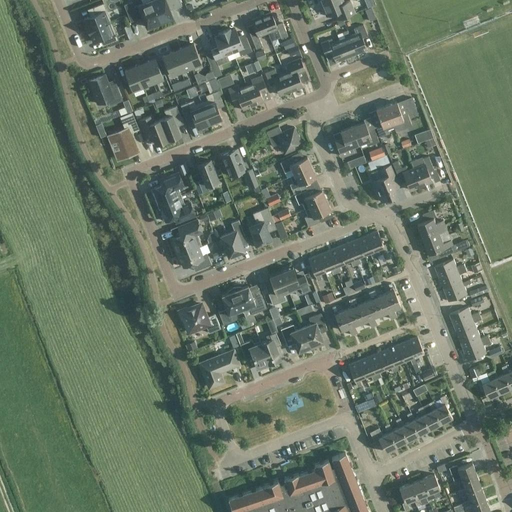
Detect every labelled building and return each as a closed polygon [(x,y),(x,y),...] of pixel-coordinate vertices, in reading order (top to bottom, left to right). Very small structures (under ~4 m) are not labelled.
[(147,27),(160,22),(151,0),(149,0),(134,6),(132,1),(124,4),(130,21),(138,19),(136,15),(141,13),(147,27)] [(179,0),(151,0),(160,22),(173,17),(170,10),(182,5),(179,0)] [(316,0),(301,0),(305,10),(318,5),(316,0)] [(344,3),(342,0),(335,0),(322,5),(327,17),(338,12),(341,19),(342,19),(355,13),(350,1),(344,3)] [(86,25),(88,30),(110,21),(103,3),(92,7),(95,14),(84,18),(87,25),(86,25)] [(306,10),(311,20),(323,15),(318,5),(306,10)] [(365,10),(369,21),(376,19),(372,8),(365,10)] [(271,12),(261,16),(268,33),(271,41),(281,37),(281,39),(288,36),(282,23),(276,26),(271,12)] [(251,20),(257,33),(251,36),(256,49),(262,47),(258,37),(268,33),(261,16),(251,20)] [(110,21),(88,30),(90,35),(91,35),(93,41),(104,37),(107,44),(118,39),(110,21)] [(347,31),(356,54),(367,50),(362,38),(368,36),(363,24),(353,28),(356,34),(349,36),(347,31)] [(241,56),(252,51),(246,38),(240,40),(235,29),(231,31),(230,29),(224,31),(233,52),(238,50),(241,56)] [(218,65),(229,61),(227,54),(233,52),(224,31),(218,33),(219,35),(214,37),(219,49),(212,52),(218,65)] [(345,38),(339,40),(346,58),(356,54),(347,31),(343,32),(345,38)] [(286,49),(295,46),(292,38),(283,42),(286,49)] [(336,62),(346,58),(339,40),(333,43),(331,39),(321,43),(326,56),(333,54),(336,62)] [(193,43),(183,47),(191,67),(201,62),(193,43)] [(289,57),(300,53),(297,46),(287,50),(289,57)] [(183,47),(173,51),(181,71),(191,67),(183,47)] [(263,50),(255,54),(257,61),(266,57),(263,50)] [(181,71),(173,51),(163,55),(170,75),(181,71)] [(155,58),(145,62),(152,82),(163,78),(155,58)] [(291,71),(284,74),(291,91),(302,86),(297,73),(305,70),(300,58),(288,63),(291,71)] [(251,63),(255,71),(260,68),(257,60),(251,63)] [(145,62),(135,66),(142,86),(152,82),(145,62)] [(142,86),(135,66),(124,71),(132,90),(142,86)] [(275,83),(280,95),(291,91),(284,74),(278,76),(275,69),(265,73),(270,86),(275,83)] [(88,80),(98,104),(107,100),(109,105),(122,100),(114,79),(114,80),(115,83),(110,84),(110,83),(108,82),(104,74),(88,80)] [(252,84),(246,86),(254,106),(264,102),(260,92),(267,90),(262,76),(251,80),(252,84)] [(204,97),(202,92),(194,94),(193,89),(198,87),(198,85),(165,96),(168,103),(195,94),(196,99),(204,97)] [(228,89),(233,103),(239,101),(243,110),(254,106),(246,86),(240,88),(238,85),(228,89)] [(207,100),(201,102),(209,123),(210,123),(221,118),(216,105),(222,103),(223,106),(224,105),(218,90),(205,95),(207,100)] [(195,105),(193,100),(180,105),(185,118),(192,115),(196,124),(197,128),(209,123),(201,102),(195,105)] [(395,131),(402,129),(412,125),(407,113),(402,115),(397,102),(386,106),(394,128),(395,131)] [(166,117),(160,119),(168,139),(180,135),(176,124),(182,122),(183,124),(176,106),(164,111),(166,117)] [(389,134),(388,130),(394,128),(386,106),(376,110),(381,123),(375,125),(380,137),(389,134)] [(108,136),(111,143),(116,141),(123,157),(138,151),(131,132),(138,129),(132,113),(121,117),(125,129),(108,136)] [(160,119),(154,122),(151,115),(139,120),(146,138),(147,138),(146,136),(152,133),(156,144),(168,139),(160,119)] [(365,122),(352,127),(358,144),(366,141),(368,146),(379,142),(374,128),(368,130),(365,122)] [(282,132),(279,126),(266,131),(273,147),(280,143),(285,153),(294,149),(292,145),(300,141),(294,127),(282,132)] [(358,144),(352,127),(340,131),(342,136),(335,139),(341,156),(343,155),(354,151),(352,146),(358,144)] [(409,138),(400,141),(402,148),(411,145),(409,138)] [(423,140),(424,146),(432,145),(430,138),(423,140)] [(237,149),(221,155),(230,176),(245,170),(237,149)] [(428,156),(422,158),(422,157),(410,161),(413,168),(414,168),(421,186),(432,181),(428,172),(434,170),(428,156)] [(292,170),(294,174),(294,175),(312,167),(307,157),(294,162),(292,157),(280,162),(284,173),(292,170)] [(203,178),(198,180),(203,192),(209,190),(214,188),(212,182),(218,179),(210,160),(198,164),(203,178)] [(395,169),(401,183),(406,181),(410,190),(421,186),(414,168),(413,168),(407,171),(405,166),(401,168),(401,167),(398,160),(392,162),(395,169)] [(373,182),(381,202),(396,196),(391,184),(397,182),(390,165),(380,169),(383,177),(373,182)] [(258,169),(260,174),(267,171),(265,166),(258,169)] [(316,177),(312,167),(294,175),(294,174),(290,176),(293,183),(289,184),(294,194),(306,188),(303,183),(316,177)] [(251,170),(245,172),(251,187),(257,185),(251,170)] [(155,196),(159,205),(181,196),(178,188),(183,186),(178,172),(159,180),(161,185),(152,188),(151,190),(153,196),(155,196)] [(299,205),(302,203),(305,209),(326,199),(322,190),(309,195),(307,190),(294,195),(299,205)] [(220,206),(231,202),(227,191),(216,195),(220,206)] [(269,206),(280,201),(276,193),(266,198),(264,199),(267,206),(269,205),(269,206)] [(181,196),(159,205),(162,213),(161,215),(163,221),(165,221),(174,218),(176,223),(195,215),(190,202),(185,204),(181,196)] [(331,210),(326,199),(305,209),(308,216),(304,217),(308,226),(320,221),(318,216),(331,210)] [(448,201),(440,203),(442,210),(450,207),(448,201)] [(249,226),(255,239),(253,240),(256,248),(263,245),(262,243),(271,239),(267,229),(275,226),(268,207),(252,213),(256,223),(249,226)] [(275,222),(290,215),(287,208),(277,212),(278,213),(272,215),(275,222)] [(418,224),(422,234),(445,225),(443,220),(436,223),(434,218),(437,217),(434,210),(423,214),(425,221),(418,224)] [(209,220),(216,218),(214,211),(207,214),(209,220)] [(173,245),(176,253),(201,243),(197,234),(202,232),(197,219),(181,226),(184,235),(182,236),(181,234),(172,238),(174,244),(173,245)] [(221,236),(229,256),(234,254),(235,256),(243,253),(242,250),(244,250),(239,237),(244,235),(238,220),(231,223),(234,231),(221,236)] [(422,234),(426,244),(449,235),(445,225),(422,234)] [(277,231),(280,239),(287,236),(284,229),(277,231)] [(367,235),(376,257),(377,257),(380,255),(378,249),(384,246),(377,231),(367,235)] [(367,235),(357,239),(364,254),(369,252),(372,258),(376,257),(367,235)] [(426,244),(430,254),(437,251),(440,258),(455,252),(452,245),(453,245),(449,235),(426,244)] [(357,239),(348,243),(357,265),(361,263),(358,257),(364,254),(357,239)] [(462,249),(465,248),(470,246),(467,239),(459,242),(462,249)] [(195,262),(198,269),(211,264),(207,253),(201,255),(198,247),(202,246),(201,243),(176,253),(179,261),(181,260),(183,267),(195,262)] [(348,243),(338,247),(344,262),(350,260),(352,266),(357,265),(348,243)] [(338,247),(328,251),(337,273),(341,271),(338,265),(344,262),(338,247)] [(328,251),(318,255),(325,270),(330,268),(333,274),(337,273),(328,251)] [(319,273),(325,270),(318,255),(308,259),(314,274),(315,274),(317,281),(321,279),(319,273)] [(454,259),(435,266),(440,278),(465,267),(464,264),(457,267),(454,259)] [(483,269),(479,262),(471,265),(474,273),(482,270),(483,269)] [(465,267),(440,278),(444,290),(463,282),(460,274),(467,271),(465,267)] [(293,268),(281,272),(289,293),(295,291),(297,295),(310,290),(304,274),(297,277),(295,273),(293,268)] [(289,293),(281,272),(270,277),(272,283),(275,291),(268,293),(272,305),(285,300),(284,295),(289,293)] [(356,291),(364,287),(361,279),(352,283),(356,291)] [(463,282),(444,290),(449,301),(468,294),(464,286),(472,283),(470,279),(463,282)] [(394,309),(401,306),(394,289),(391,283),(388,284),(391,291),(384,294),(394,318),(397,316),(394,309)] [(233,288),(243,312),(250,309),(251,314),(266,308),(261,295),(253,298),(247,285),(241,288),(240,287),(233,288)] [(343,289),(346,295),(355,291),(352,285),(343,289)] [(472,298),(488,291),(486,285),(469,291),(472,298)] [(236,314),(243,312),(233,288),(228,292),(228,293),(222,296),(227,309),(218,312),(223,325),(238,319),(236,314)] [(319,299),(315,290),(308,293),(312,302),(319,299)] [(391,319),(394,318),(384,294),(377,296),(374,290),(371,291),(380,314),(387,311),(391,319)] [(374,317),(380,314),(371,291),(369,292),(371,299),(364,302),(374,326),(377,324),(374,317)] [(331,292),(322,296),(325,304),(334,300),(331,292)] [(472,306),(484,302),(482,296),(470,300),(472,306)] [(355,298),(351,299),(361,322),(368,319),(371,327),(374,326),(364,302),(357,304),(355,298)] [(345,310),(348,318),(354,334),(358,332),(355,325),(361,322),(351,299),(349,300),(352,307),(345,310)] [(304,304),(306,311),(318,308),(317,301),(304,304)] [(206,317),(201,304),(187,309),(186,308),(179,311),(182,319),(183,318),(188,332),(206,325),(209,333),(220,328),(215,314),(206,317)] [(354,334),(348,318),(345,310),(338,312),(335,306),(332,307),(335,314),(341,330),(348,327),(351,335),(354,334)] [(450,314),(454,326),(480,315),(479,311),(471,314),(468,307),(450,314)] [(311,324),(303,327),(310,346),(323,341),(319,330),(326,327),(321,314),(308,318),(311,324)] [(454,326),(459,337),(478,330),(474,322),(482,319),(480,315),(454,326)] [(257,324),(254,317),(246,320),(249,327),(257,324)] [(310,346),(303,327),(295,330),(293,324),(281,329),(286,343),(294,340),(298,351),(310,346)] [(459,337),(463,349),(490,338),(488,335),(481,338),(478,330),(459,337)] [(268,363),(260,341),(253,343),(252,339),(244,342),(239,331),(235,333),(240,344),(245,358),(253,355),(257,367),(260,366),(261,368),(267,366),(266,364),(268,363)] [(267,340),(261,343),(268,363),(271,362),(272,364),(277,362),(277,360),(280,358),(275,347),(280,344),(276,332),(269,335),(266,336),(267,340)] [(417,336),(407,341),(416,363),(420,361),(418,354),(424,352),(417,336)] [(487,353),(484,345),(491,342),(490,338),(463,349),(468,361),(487,353)] [(412,364),(416,363),(407,341),(397,345),(403,360),(410,358),(412,364)] [(401,369),(398,362),(403,360),(397,345),(387,349),(396,371),(401,369)] [(492,358),(503,353),(500,345),(489,350),(492,358)] [(384,368),(390,366),(393,372),(396,371),(387,349),(377,353),(384,368)] [(233,351),(201,364),(210,386),(222,381),(218,371),(237,363),(233,351)] [(381,377),(378,370),(384,368),(377,353),(367,357),(376,379),(381,377)] [(364,376),(370,374),(373,380),(376,379),(367,357),(358,361),(364,376)] [(361,385),(359,378),(364,376),(358,361),(348,365),(354,380),(355,380),(357,386),(361,385)] [(505,374),(498,377),(495,378),(501,393),(511,387),(511,385),(507,373),(509,372),(506,365),(502,367),(505,374)] [(469,369),(472,378),(482,374),(478,366),(469,369)] [(482,374),(480,375),(490,398),(501,393),(495,378),(498,377),(495,370),(492,371),(487,374),(486,372),(482,374)] [(437,408),(434,409),(441,423),(452,417),(445,404),(448,402),(444,395),(440,397),(443,404),(437,408)] [(367,400),(370,407),(376,404),(373,398),(367,400)] [(426,413),(423,415),(430,429),(441,423),(434,409),(437,408),(433,401),(430,402),(429,403),(432,410),(426,413)] [(415,419),(412,421),(419,434),(430,429),(423,415),(426,413),(422,407),(419,408),(418,409),(419,411),(416,413),(418,417),(415,419)] [(359,413),(360,422),(368,421),(366,411),(359,413)] [(404,425),(401,426),(408,440),(419,434),(412,421),(415,419),(411,412),(408,414),(407,414),(408,417),(410,421),(407,423),(404,425)] [(393,430),(390,432),(397,446),(408,440),(401,426),(404,425),(400,418),(397,419),(396,420),(399,427),(393,430)] [(379,428),(370,432),(377,446),(382,444),(385,451),(397,446),(390,432),(393,430),(389,423),(386,425),(385,426),(388,433),(383,435),(379,428)] [(265,487),(228,499),(232,511),(235,511),(240,510),(240,511),(352,511),(353,511),(368,511),(345,452),(332,458),(335,466),(331,467),(328,460),(314,464),(316,469),(298,475),(298,474),(284,478),(285,482),(279,484),(278,480),(264,485),(265,487)] [(457,465),(449,468),(453,480),(461,477),(462,480),(476,474),(472,462),(458,468),(457,465)] [(435,474),(423,479),(428,493),(425,494),(425,495),(428,502),(431,500),(433,500),(432,498),(440,495),(438,489),(440,488),(435,474)] [(461,477),(453,480),(454,483),(455,484),(462,481),(465,488),(466,491),(481,486),(476,474),(462,480),(461,477)] [(423,479),(411,483),(417,498),(414,499),(417,506),(428,501),(425,495),(425,494),(428,493),(423,479)] [(411,483),(399,488),(405,502),(402,503),(405,511),(409,509),(407,502),(414,499),(417,498),(411,483)] [(465,488),(458,491),(459,494),(459,496),(467,493),(469,500),(470,503),(485,497),(481,486),(466,491),(465,488)] [(469,500),(462,503),(463,506),(464,507),(471,504),(473,511),(482,511),(490,509),(485,497),(470,503),(469,500)]
